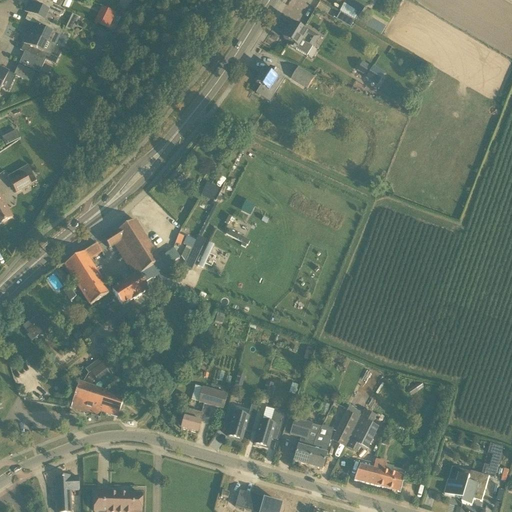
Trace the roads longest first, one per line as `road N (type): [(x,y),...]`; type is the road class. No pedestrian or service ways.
road 1 (unclassified): [(400,511),(131,435),(83,442),(0,483)]
road 2 (primary): [(163,148),(269,0)]
road 3 (primary): [(0,297),(113,199)]
